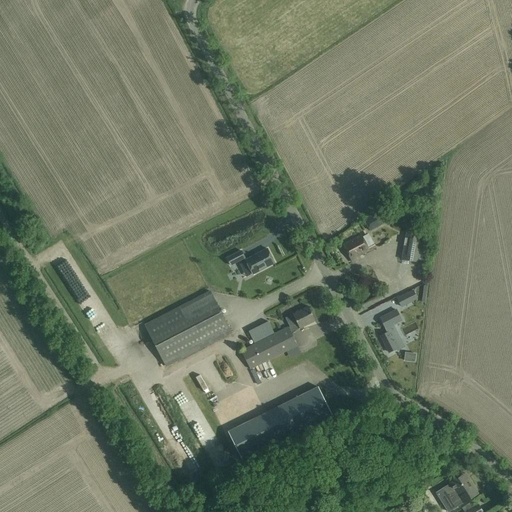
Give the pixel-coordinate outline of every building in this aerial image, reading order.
[(384,223),(381,218),(378,212),(364,220),(370,231),(384,223)] [(391,237),(393,242),(402,238),(400,233),(391,237)] [(421,236),(406,233),(401,262),(408,264),(408,261),(417,262),(421,236)] [(352,262),(360,258),(359,255),(375,247),(372,240),(369,239),(367,235),(363,237),(362,236),(344,245),(352,262)] [(426,243),(420,242),(417,261),(423,263),(426,243)] [(187,248),(96,295),(118,339),(145,326),(166,367),(231,333),(187,248)] [(253,274),(275,263),(267,249),(245,260),(253,274)] [(230,265),(245,258),(241,251),(227,258),(230,265)] [(227,282),(236,277),(231,267),(222,271),(227,282)] [(416,298),(412,290),(396,299),(400,306),(416,298)] [(85,314),(89,313),(87,307),(97,303),(92,294),(79,300),(85,314)] [(380,311),(392,306),(390,300),(378,305),(380,311)] [(304,357),(291,333),(315,321),(308,306),(285,318),(290,327),(289,327),(275,333),(255,343),(240,350),(250,370),(251,370),(256,381),(264,377),(304,357)] [(403,345),(399,338),(392,325),(401,320),(396,310),(380,319),(387,333),(381,336),(389,352),(403,345)] [(269,320),(249,330),(255,343),(275,333),(269,320)] [(240,404),(246,414),(251,411),(245,401),(240,404)] [(242,459),(260,450),(247,423),(228,432),(242,459)] [(465,474),(464,475),(450,483),(450,484),(443,488),(447,494),(450,492),(454,499),(452,500),(456,507),(463,503),(478,494),(465,474)] [(464,511),(482,511),(478,505),(473,508),(470,503),(462,508),(464,511)]
